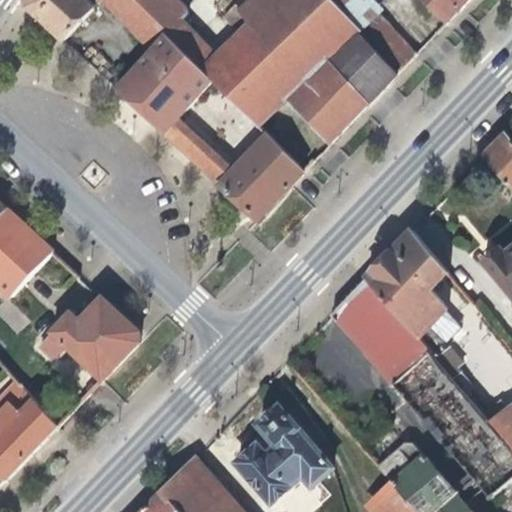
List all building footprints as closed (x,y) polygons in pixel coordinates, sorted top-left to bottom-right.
[(92,0),(27,0),(28,4),(29,9),(67,45),(100,6),(92,0)] [(168,37),(130,0),(102,0),(153,52),(168,37)] [(185,3),(181,0),(130,0),(168,37),(203,72),(220,55),(186,21),(191,17),(185,3)] [(274,0),(220,55),(203,72),(213,82),(261,131),(290,102),(333,146),(352,127),(309,82),(331,61),(373,105),(401,75),(332,0),(274,0)] [(251,23),(274,0),(251,0),(240,12),(251,23)] [(332,0),(401,75),(418,56),(379,16),(385,11),(374,0),(332,0)] [(465,6),(471,0),(421,0),(447,26),(465,6)] [(143,114),(165,134),(180,117),(213,82),(203,72),(168,37),(153,52),(116,89),(143,114)] [(352,127),(373,105),(331,61),(309,82),(352,127)] [(185,152),(201,136),(180,117),(165,134),(185,152)] [(185,152),(261,222),(279,203),(292,190),(253,152),(236,169),(201,136),(185,152)] [(511,142),(507,136),(495,147),(484,157),(511,188),(511,142)] [(267,137),(253,152),(292,190),(304,176),(267,137)] [(0,219),(9,210),(0,201),(0,219)] [(32,232),(9,210),(0,219),(0,286),(12,298),(55,254),(32,232)] [(451,276),(413,233),(396,251),(434,292),(451,276)] [(504,246),(482,264),(511,299),(511,247),(508,251),(504,246)] [(383,264),(369,279),(421,339),(451,310),(434,292),(396,251),(383,264)] [(400,391),(438,358),(421,339),(369,279),(334,315),(400,391)] [(114,308),(104,299),(82,321),(76,314),(41,350),(57,366),(71,352),(79,360),(122,316),(114,308)] [(79,360),(103,384),(140,347),(142,334),(134,327),(122,316),(79,360)] [(450,349),(438,358),(467,391),(473,386),(458,369),(463,364),(450,349)] [(467,391),(438,358),(400,391),(491,498),(511,480),(511,443),(506,436),(494,422),(467,391)] [(103,384),(79,360),(61,378),(86,402),(103,384)] [(0,400),(18,383),(0,363),(0,400)] [(18,383),(0,400),(0,472),(8,482),(39,451),(60,429),(18,383)] [(268,459),(294,488),(297,492),(300,493),(302,493),(307,492),(334,467),(279,404),(268,414),(257,423),(279,449),(270,457),(268,459)] [(506,436),(511,431),(511,406),(494,422),(506,436)] [(405,445),(400,449),(414,464),(424,455),(415,444),(411,440),(405,445)] [(274,506),(294,488),(268,459),(270,457),(259,445),(237,464),(274,506)] [(394,482),(414,464),(400,449),(380,467),(394,482)] [(414,464),(394,482),(420,511),(474,511),(424,455),(414,464)] [(249,511),(199,456),(187,469),(226,511),(249,511)] [(226,511),(187,469),(163,495),(177,511),(226,511)] [(0,490),(8,482),(0,472),(0,490)] [(388,511),(420,511),(394,482),(376,498),(388,511)] [(177,511),(163,495),(146,511),(145,511),(177,511)] [(388,511),(376,498),(367,506),(372,511),(388,511)]
